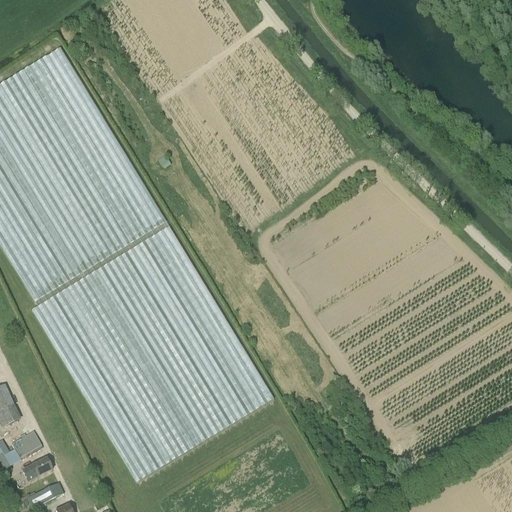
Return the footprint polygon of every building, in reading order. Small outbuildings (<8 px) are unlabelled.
[(158,161),(164,170),(170,165),(164,157),(158,161)] [(0,413),(0,420),(4,429),(18,423),(11,409),(6,397),(0,399),(0,409),(2,413),(0,413)] [(0,472),(3,478),(11,472),(10,470),(21,463),(43,450),(36,437),(33,433),(26,438),(24,436),(20,438),(21,441),(12,446),(15,451),(9,454),(2,442),(0,443),(0,472)] [(47,461),(23,473),(26,481),(30,479),(32,482),(52,472),(47,461)] [(27,501),(32,511),(64,497),(58,485),(27,501)]
